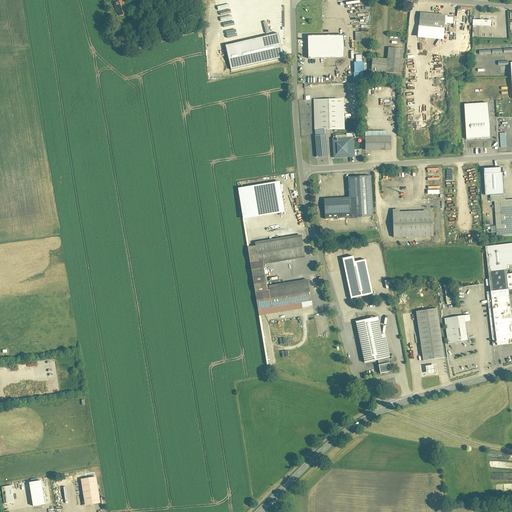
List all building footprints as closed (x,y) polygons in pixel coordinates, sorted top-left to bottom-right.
[(124,0),(114,0),(117,10),(118,10),(120,15),(128,12),(124,0)] [(418,26),(432,27),(431,37),(442,37),(443,15),(419,14),(418,26)] [(472,19),(471,27),(490,28),(491,19),(472,19)] [(281,33),(228,45),(234,69),(286,57),(281,33)] [(310,36),(310,57),(346,56),(346,35),(310,36)] [(400,74),(400,64),(403,64),(403,50),(386,50),(386,59),(370,59),(370,79),(385,79),(385,74),(400,74)] [(353,62),(354,81),(364,81),(363,62),(353,62)] [(315,99),(316,130),(346,129),(345,98),(315,99)] [(464,104),(465,140),(488,140),(487,104),(464,104)] [(362,133),(363,151),(389,151),(388,133),(362,133)] [(314,136),(315,157),(325,157),(325,135),(314,136)] [(333,158),(352,158),(351,139),(333,139),(333,158)] [(511,199),(503,199),(502,169),(483,170),(484,195),(489,195),(489,202),(495,202),(496,236),(511,235),(511,199)] [(325,199),(326,215),(352,214),(352,218),(375,217),(373,177),(350,179),(351,198),(325,199)] [(281,181),(240,188),(245,217),(286,211),(281,181)] [(394,213),(394,237),(433,236),(432,211),(394,213)] [(299,236),(247,244),(259,317),(312,308),(307,281),(266,288),(262,263),(302,257),(299,236)] [(511,274),(506,275),(505,265),(511,263),(511,244),(485,248),(495,345),(511,343),(511,330),(508,289),(511,288),(511,274)] [(356,255),(345,258),(353,298),(375,293),(367,259),(357,261),(356,255)] [(415,313),(422,361),(442,358),(436,310),(415,313)] [(366,362),(392,357),(387,332),(383,333),(380,317),(357,321),(366,362)] [(445,319),(447,343),(465,341),(464,323),(470,322),(469,317),(445,319)] [(376,367),(378,374),(389,372),(388,364),(376,367)] [(422,367),(423,375),(435,373),(434,365),(422,367)] [(78,479),(82,506),(99,503),(95,477),(78,479)] [(34,507),(45,505),(41,481),(30,483),(34,507)] [(5,504),(14,502),(12,485),(2,487),(5,504)]
